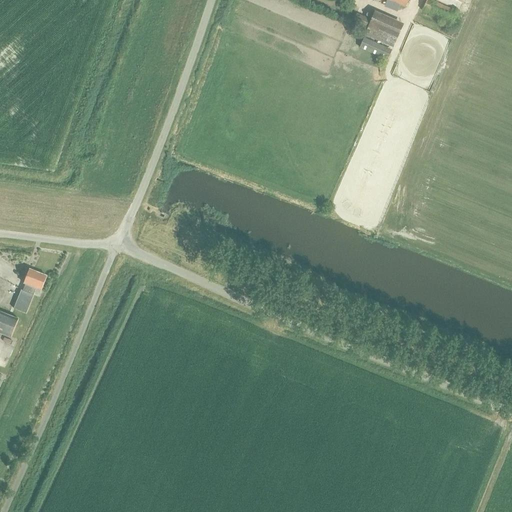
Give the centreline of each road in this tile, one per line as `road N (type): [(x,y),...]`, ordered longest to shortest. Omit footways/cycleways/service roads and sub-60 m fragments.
road 1 (unclassified): [(511,411),(118,247)]
road 2 (unclassified): [(5,511),(118,247)]
road 3 (unclassified): [(118,247),(207,0)]
road 4 (track): [(82,244),(0,426)]
